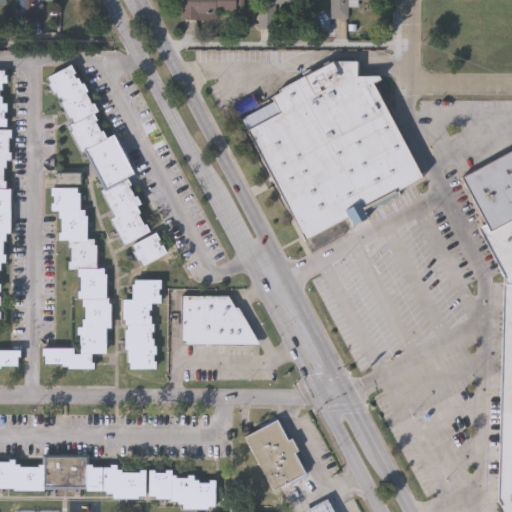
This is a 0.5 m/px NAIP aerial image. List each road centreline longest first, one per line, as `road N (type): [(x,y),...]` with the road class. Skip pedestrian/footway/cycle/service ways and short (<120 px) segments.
road 1 (secondary): [(412,511),(133,0)]
road 2 (secondary): [(114,0),(380,511)]
road 3 (residential): [(0,397),(323,399),(351,391)]
